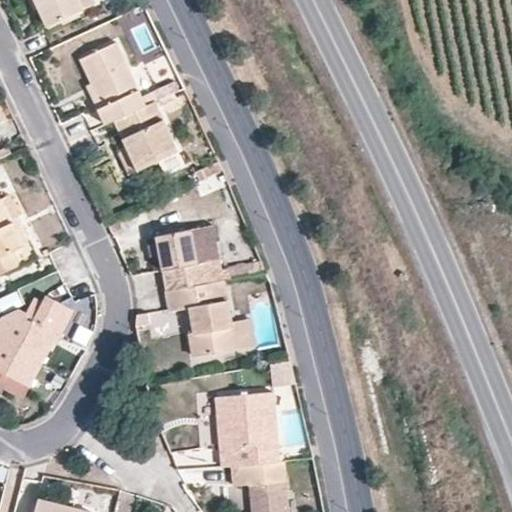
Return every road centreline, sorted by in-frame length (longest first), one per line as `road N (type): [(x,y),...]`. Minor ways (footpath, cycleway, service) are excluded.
road 1 (residential): [(360,511),(300,261),(183,0)]
road 2 (residential): [(0,441),(32,443),(62,427),(117,322),(108,269),(0,38)]
road 3 (secondary): [(511,447),(429,248),(310,0)]
road 4 (unknown): [(62,427),(177,496)]
